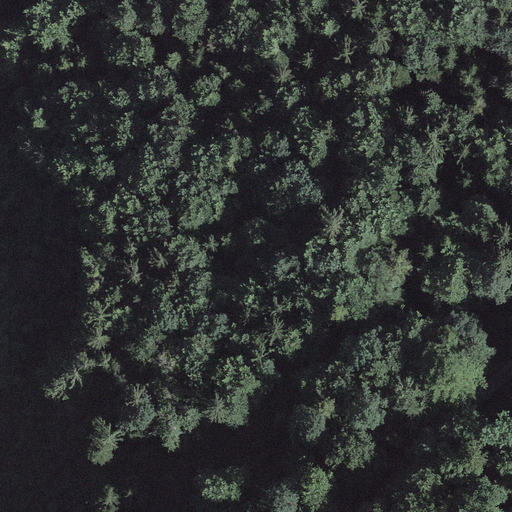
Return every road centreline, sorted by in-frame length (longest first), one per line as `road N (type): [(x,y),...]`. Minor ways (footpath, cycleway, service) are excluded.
road 1 (track): [(511,302),(471,316),(381,318),(288,390),(158,511)]
road 2 (unclassified): [(511,363),(420,442),(364,511)]
